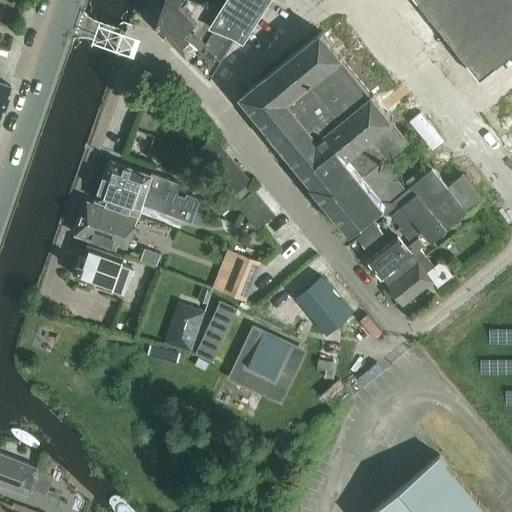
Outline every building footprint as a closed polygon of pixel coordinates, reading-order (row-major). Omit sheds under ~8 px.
[(246,40),(270,0),(228,0),(222,10),(195,0),(165,0),(158,25),(212,79),(239,36),(246,40)] [(511,0),(417,0),(480,79),(511,53),(511,0)] [(386,160),(408,142),(392,122),(395,120),(374,94),(373,95),(343,58),(344,57),(323,32),(244,96),(271,130),(270,131),(287,152),(289,150),(316,184),(315,185),(354,233),(379,212),(394,212),(405,225),(415,217),(434,240),(485,198),(465,174),(450,187),(430,162),(408,180),(418,192),(414,196),(386,160)] [(0,116),(10,85),(0,81),(0,116)] [(234,195),(252,180),(224,148),(206,163),(234,195)] [(112,161),(106,178),(159,197),(157,203),(161,204),(163,199),(198,211),(202,199),(189,194),(187,198),(179,195),(183,184),(166,178),(165,181),(160,179),(156,188),(150,186),(153,177),(112,161)] [(193,223),(198,211),(163,199),(161,204),(157,203),(159,197),(106,178),(97,200),(140,216),(145,205),(193,223)] [(258,229),(275,215),(255,190),(237,204),(258,229)] [(140,217),(124,211),(123,214),(89,201),(77,235),(117,250),(119,244),(129,248),(140,217)] [(385,236),(375,223),(357,237),(367,250),(385,236)] [(367,260),(389,285),(427,256),(421,248),(425,245),(419,237),(410,244),(413,247),(410,249),(398,235),(367,260)] [(125,294),(134,269),(123,265),(125,258),(90,245),(78,277),(125,294)] [(141,259),(157,265),(161,254),(145,249),(141,259)] [(261,261),(239,253),(232,272),(238,274),(254,280),(261,261)] [(427,256),(389,285),(388,287),(404,306),(434,281),(439,287),(454,275),(442,261),(435,265),(427,255),(427,256)] [(321,275),(296,297),(327,335),(353,313),(321,275)] [(220,300),(196,353),(214,361),(238,308),(220,300)] [(205,311),(191,306),(181,335),(195,340),(205,311)] [(282,405),(308,350),(253,324),(228,379),(282,405)] [(0,451),(0,482),(59,505),(64,491),(48,485),(53,472),(0,451)] [(488,511),(440,455),(372,511),(488,511)] [(38,511),(14,503),(13,506),(0,500),(0,511),(38,511)]
